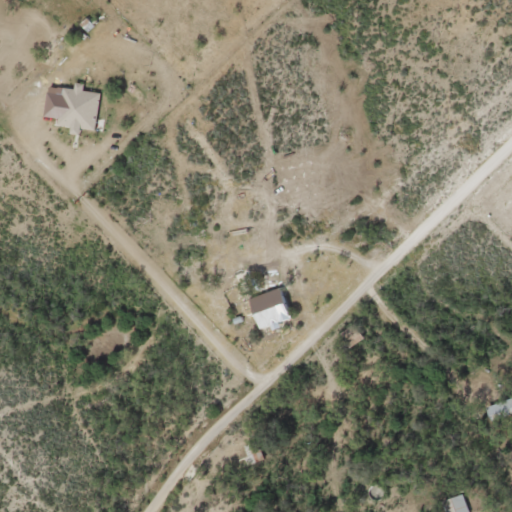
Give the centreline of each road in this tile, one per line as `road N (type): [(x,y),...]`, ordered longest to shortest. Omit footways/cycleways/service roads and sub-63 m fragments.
road 1 (residential): [(511,87),(305,267),(324,342),(339,489),(351,511)]
road 2 (residential): [(337,435),(255,492),(180,511)]
